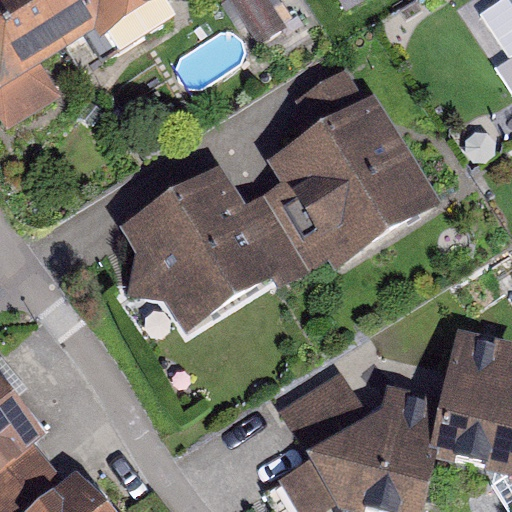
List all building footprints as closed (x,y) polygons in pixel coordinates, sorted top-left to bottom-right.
[(63,103),(43,73),(73,54),(69,48),(58,30),(38,0),(0,0),(0,123),(9,137),(63,103)] [(172,0),(38,0),(58,30),(69,48),(73,54),(96,39),(102,49),(174,3),(172,0)] [(239,0),(231,6),(264,48),(288,30),(264,0),(239,0)] [(411,212),(338,85),(292,112),(311,145),(264,172),(280,200),(256,214),(294,279),(411,212)] [(209,192),(121,243),(179,345),(294,279),(256,214),(231,229),(209,192)] [(499,497),(506,511),(511,511),(511,414),(503,419),(508,379),(443,371),(434,416),(421,488),(499,497)] [(323,388),(275,428),(325,511),(416,511),(421,488),(434,416),(375,403),(363,431),(345,433),(323,388)] [(0,511),(3,511),(16,502),(0,483),(0,475),(28,451),(0,417),(0,511)] [(81,511),(63,491),(37,511),(23,511),(16,502),(3,511),(81,511)]
